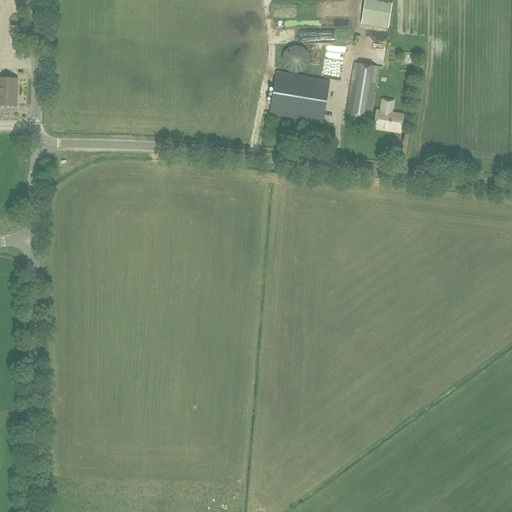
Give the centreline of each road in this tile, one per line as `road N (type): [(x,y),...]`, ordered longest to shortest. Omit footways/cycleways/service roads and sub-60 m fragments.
road 1 (unclassified): [(35,141),(217,144),(511,185)]
road 2 (tertiary): [(31,511),(34,237)]
road 3 (tertiary): [(35,141),(37,0)]
